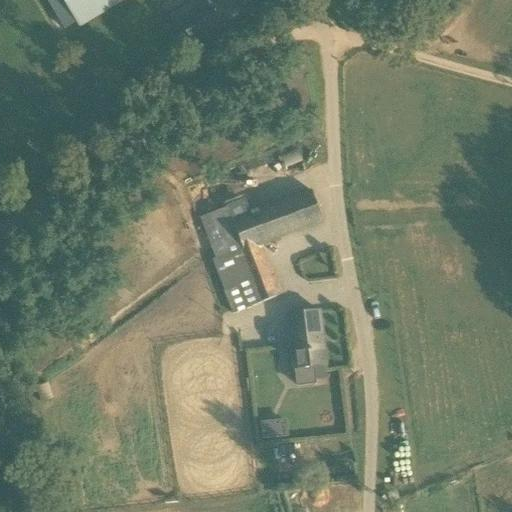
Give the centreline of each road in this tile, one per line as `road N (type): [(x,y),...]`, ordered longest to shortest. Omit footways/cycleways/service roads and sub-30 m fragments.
road 1 (unclassified): [(372,511),(356,290),(328,71),(338,38),(314,0)]
road 2 (track): [(338,38),(287,36),(237,64),(132,150),(0,227)]
road 3 (track): [(511,83),(338,38)]
